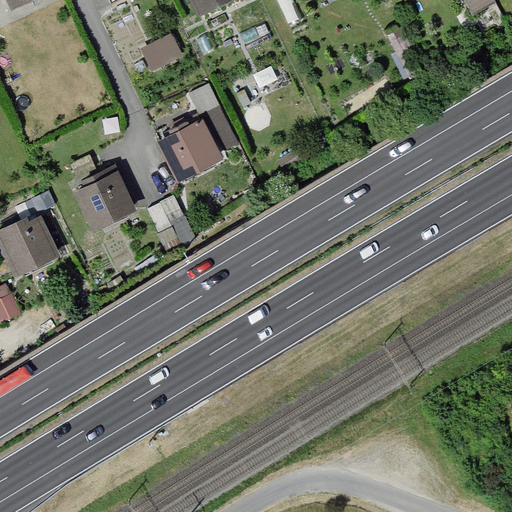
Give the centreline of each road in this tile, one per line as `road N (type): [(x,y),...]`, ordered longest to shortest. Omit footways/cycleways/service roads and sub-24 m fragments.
road 1 (motorway): [(0,483),(511,176)]
road 2 (motorway): [(511,112),(0,417)]
road 3 (unclassified): [(421,511),(368,490),(310,480),(242,511)]
